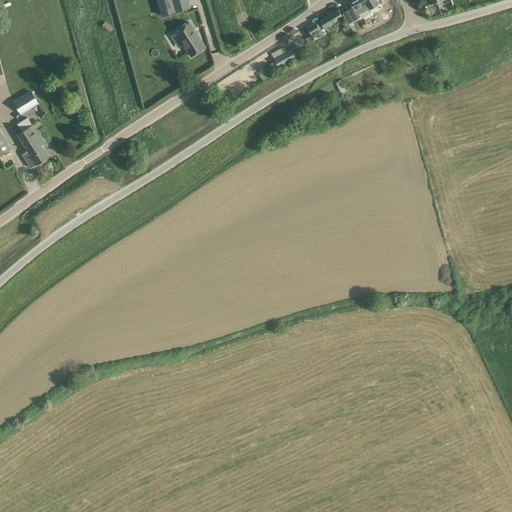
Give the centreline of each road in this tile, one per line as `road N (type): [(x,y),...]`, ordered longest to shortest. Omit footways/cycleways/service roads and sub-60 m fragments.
road 1 (unclassified): [(0,283),(46,243),(301,83),(415,29)]
road 2 (tertiary): [(0,222),(328,0)]
